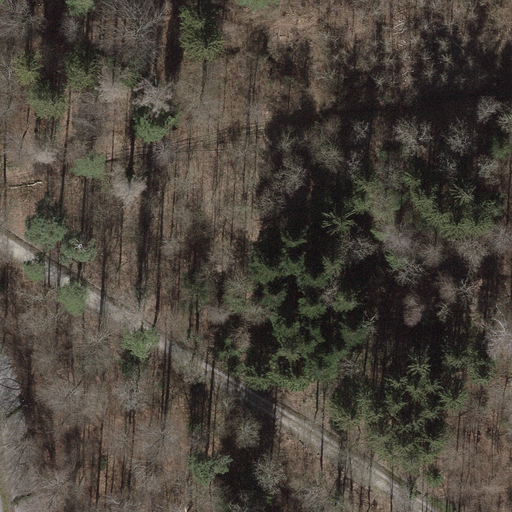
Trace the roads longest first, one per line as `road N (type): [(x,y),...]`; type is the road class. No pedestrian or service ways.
road 1 (track): [(0,237),(426,511)]
road 2 (residential): [(24,511),(0,365)]
